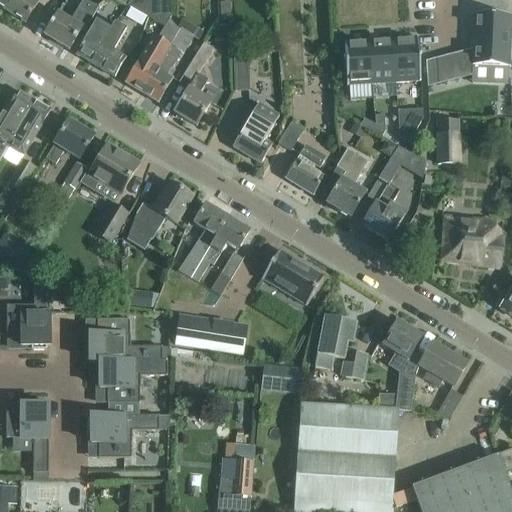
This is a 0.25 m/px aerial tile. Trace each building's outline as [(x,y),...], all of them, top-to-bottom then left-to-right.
[(0,0),(0,6),(25,23),(36,4),(29,0),(0,0)] [(57,14),(55,18),(44,35),(69,50),(82,30),(84,31),(98,8),(85,0),(82,0),(70,22),(57,14)] [(129,0),(126,6),(147,17),(146,0),(129,0)] [(146,0),(147,17),(166,28),(172,17),(171,0),(146,0)] [(473,49),(436,59),(438,85),(472,76),(472,66),(508,67),(510,15),(474,14),(473,49)] [(176,39),(142,94),(158,104),(173,79),(168,76),(181,55),(182,56),(194,37),(199,40),(203,32),(182,19),(177,27),(180,29),(176,37),(176,39)] [(95,66),(99,59),(96,57),(108,35),(107,34),(110,29),(96,21),(76,55),(95,66)] [(99,59),(95,66),(114,78),(126,58),(114,51),(127,29),(114,22),(110,29),(107,34),(108,35),(96,57),(99,59)] [(228,26),(214,27),(215,42),(229,41),(228,26)] [(142,94),(176,39),(176,37),(169,48),(152,38),(140,58),(125,84),(142,94)] [(417,38),(393,40),(396,85),(420,84),(417,38)] [(393,40),(369,41),(372,87),(396,85),(393,40)] [(372,87),(369,41),(344,43),(347,88),(372,87)] [(203,43),(193,59),(183,76),(192,82),(188,89),(188,90),(174,113),(196,127),(211,103),(198,95),(208,81),(198,75),(214,49),(203,43)] [(235,92),(250,92),(249,49),(234,50),(235,92)] [(0,158),(1,157),(13,136),(34,101),(18,91),(8,107),(6,106),(0,116),(0,158)] [(13,136),(1,157),(17,166),(0,195),(14,204),(21,192),(22,192),(36,168),(22,160),(40,128),(51,111),(34,101),(13,136)] [(259,104),(243,131),(233,148),(261,164),(271,147),(264,143),(280,117),(259,104)] [(421,122),(414,118),(402,139),(409,143),(421,122)] [(366,131),(370,133),(374,126),(364,121),(360,128),(366,131)] [(438,121),(438,135),(439,165),(459,165),(458,121),(438,121)] [(79,161),(93,137),(68,122),(45,159),(56,166),(65,152),(79,161)] [(303,131),(291,123),(278,144),(290,152),(303,131)] [(354,125),(350,132),(362,139),(366,131),(360,128),(354,125)] [(384,131),(374,126),(370,133),(381,138),(384,131)] [(386,142),(381,152),(391,158),(397,147),(386,142)] [(107,145),(97,163),(88,176),(104,186),(107,181),(123,191),(139,165),(107,145)] [(391,158),(388,162),(378,179),(387,185),(362,226),(388,242),(398,225),(405,213),(393,205),(400,192),(389,186),(403,162),(424,174),(427,162),(406,150),(405,150),(398,146),(397,147),(391,158)] [(305,147),(296,162),(285,180),(313,196),(324,178),(312,170),(315,166),(320,169),(326,159),(305,147)] [(348,150),(347,151),(337,168),(345,173),(326,205),(350,219),(360,202),(366,194),(353,186),(367,162),(348,150)] [(57,197),(66,203),(87,170),(76,163),(63,183),(65,184),(57,197)] [(499,192),(511,193),(511,176),(501,175),(499,192)] [(182,214),(193,197),(170,183),(154,210),(143,204),(137,215),(127,241),(144,251),(154,234),(155,234),(165,218),(176,225),(182,214)] [(495,209),(504,210),(503,218),(511,218),(511,195),(510,196),(510,194),(496,193),(495,209)] [(94,235),(110,244),(128,214),(112,205),(94,235)] [(183,275),(191,280),(228,219),(205,205),(195,222),(195,225),(205,231),(198,242),(201,244),(183,275)] [(447,218),(445,241),(442,261),(500,269),(503,249),(504,238),(495,237),(496,223),(447,218)] [(228,219),(191,280),(198,284),(210,264),(213,266),(226,244),(238,250),(249,232),(228,219)] [(305,306),(309,299),(322,277),(281,252),(271,270),(264,281),(305,306)] [(221,275),(230,280),(243,259),(233,254),(221,275)] [(28,270),(36,279),(46,270),(37,261),(28,270)] [(49,347),(49,286),(34,286),(34,306),(6,306),(7,339),(21,339),(21,347),(31,347),(31,351),(47,351),(47,347),(49,347)] [(511,289),(500,310),(511,317),(511,289)] [(324,318),(321,338),(315,368),(331,371),(333,358),(344,360),(347,342),(353,343),(356,324),(324,318)] [(174,349),(243,360),(247,330),(179,319),(174,349)] [(129,347),(129,320),(97,320),(97,335),(89,335),(89,346),(86,346),(86,360),(89,360),(89,362),(162,361),(162,347),(129,347)] [(387,340),(382,347),(396,354),(389,366),(399,372),(399,384),(414,386),(415,376),(418,367),(423,359),(413,352),(422,337),(411,331),(412,328),(401,321),(399,324),(397,323),(387,340)] [(423,379),(428,381),(438,387),(442,381),(454,388),(467,365),(432,344),(423,359),(418,367),(427,372),(423,379)] [(340,377),(363,381),(367,356),(356,354),(354,365),(343,363),(340,377)] [(166,377),(166,362),(99,362),(99,365),(96,365),(96,378),(99,378),(99,390),(107,390),(107,404),(139,404),(139,377),(166,377)] [(401,393),(404,393),(403,412),(412,413),(416,387),(403,385),(401,393)] [(435,418),(449,420),(463,398),(451,390),(435,418)] [(511,391),(502,408),(498,415),(511,422),(511,391)] [(46,406),(46,403),(30,403),(31,406),(20,406),(20,414),(6,413),(6,439),(20,439),(20,440),(33,440),(33,474),(48,474),(48,406),(46,406)] [(390,511),(397,411),(300,405),(293,511),(390,511)] [(131,459),(131,432),(159,432),(159,416),(91,416),(91,419),(87,419),(88,434),(91,434),(91,445),(99,445),(99,459),(131,459)] [(179,432),(179,420),(170,420),(169,431),(179,432)] [(220,480),(218,510),(248,511),(250,511),(255,446),(225,444),(224,460),(233,460),(231,481),(220,480)] [(511,449),(498,455),(504,472),(511,468),(511,449)] [(422,511),(511,511),(511,493),(504,472),(498,455),(413,487),(422,511)] [(43,485),(32,485),(32,502),(43,502),(43,508),(56,508),(56,503),(67,503),(67,485),(56,485),(56,481),(44,481),(43,485)] [(6,511),(7,504),(15,505),(17,488),(0,487),(0,511),(6,511)] [(410,489),(393,496),(397,508),(415,500),(410,489)]
